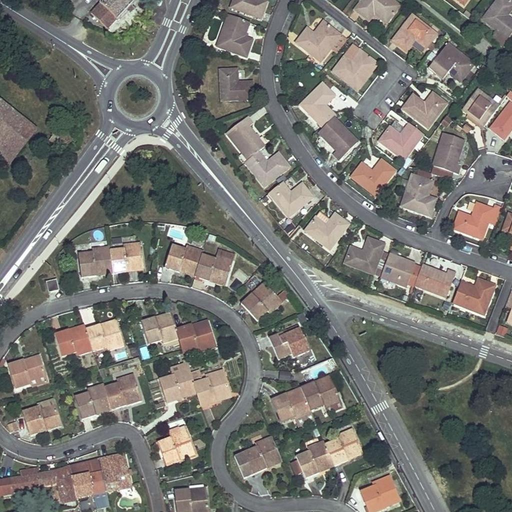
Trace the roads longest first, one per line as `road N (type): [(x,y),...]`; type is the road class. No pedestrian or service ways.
road 1 (residential): [(342,511),(318,503),(255,505),(226,483),(220,435),(251,391),(252,351),(208,303),(153,291),(74,300),(23,322),(0,346)]
road 2 (residential): [(511,270),(392,227),(329,183),(291,133),(272,89),(271,45),(286,0)]
road 3 (tertiary): [(311,295),(432,511)]
road 4 (residential): [(0,434),(19,448),(48,453),(116,430),(136,437),(159,511)]
road 5 (tertiary): [(311,295),(511,360)]
road 6 (secondary): [(121,123),(0,285)]
road 7 (tertiary): [(235,202),(167,98)]
road 8 (tertiary): [(235,202),(311,295)]
